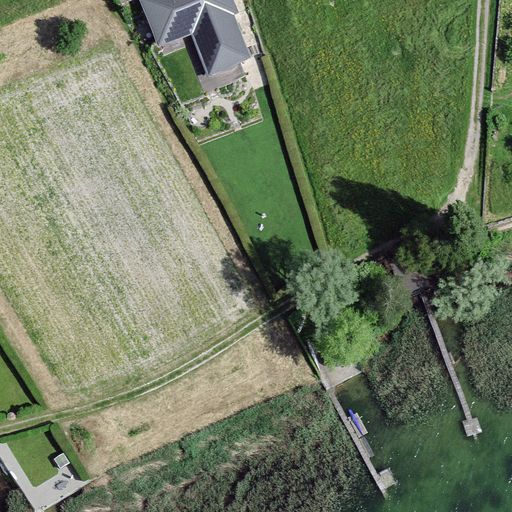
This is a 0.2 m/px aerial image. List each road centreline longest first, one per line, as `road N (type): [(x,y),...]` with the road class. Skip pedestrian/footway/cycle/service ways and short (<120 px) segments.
road 1 (track): [(0,434),(140,394),(453,209)]
road 2 (track): [(483,0),(453,209)]
